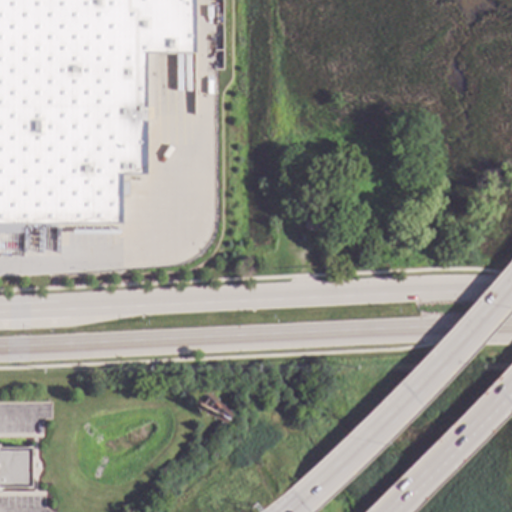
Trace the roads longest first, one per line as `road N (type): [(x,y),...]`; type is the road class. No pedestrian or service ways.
road 1 (primary): [(0,349),(511,326)]
road 2 (primary): [(511,284),(0,302)]
road 3 (motorway): [(511,278),(324,482)]
road 4 (motorway): [(401,504),(511,381)]
